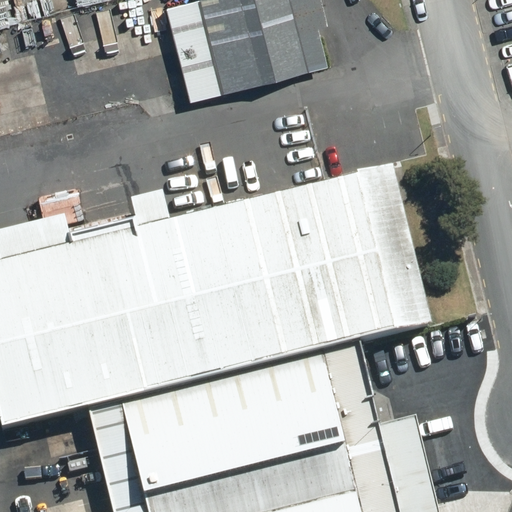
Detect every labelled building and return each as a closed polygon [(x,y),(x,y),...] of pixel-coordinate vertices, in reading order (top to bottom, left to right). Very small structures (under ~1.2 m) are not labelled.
[(91,0),(60,0),(62,11),(93,5),(91,0)] [(314,0),(181,0),(167,3),(189,96),(329,63),(314,0)] [(133,107),(92,111),(94,128),(135,124),(133,107)] [(69,121),(28,124),(30,143),(71,139),(69,121)] [(400,170),(0,262),(0,413),(3,426),(437,325),(400,170)] [(114,511),(399,511),(360,344),(89,408),(114,511)] [(0,511),(85,511),(75,468),(0,485),(0,511)]
